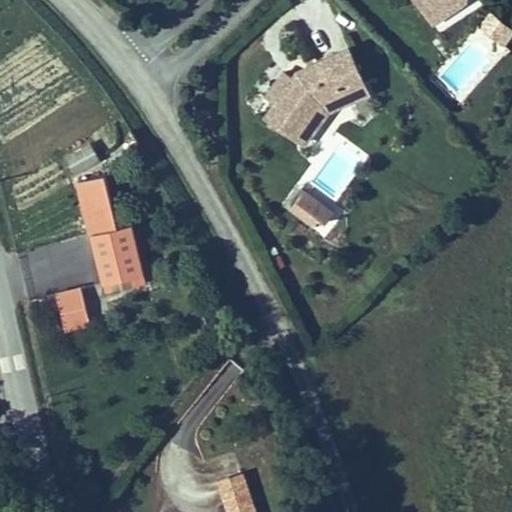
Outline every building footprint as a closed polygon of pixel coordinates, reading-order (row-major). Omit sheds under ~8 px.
[(413,0),(426,16),(442,3),(452,14),(466,8),(475,0),(413,0)] [(442,3),(426,16),(436,27),(452,14),(442,3)] [(432,75),(457,98),(511,40),(511,19),(498,6),(432,75)] [(308,54),(310,57),(301,69),(287,60),(273,81),(278,84),(290,93),(278,109),(294,120),(304,106),(311,111),(324,92),(346,84),(345,79),(367,70),(353,36),(308,54)] [(304,106),(294,120),(307,129),(328,98),(371,81),(367,70),(345,79),(346,84),(324,92),(311,111),(304,106)] [(266,101),(278,109),(290,93),(278,84),(266,101)] [(66,152),(76,172),(103,159),(94,139),(66,152)] [(336,188),(312,171),(300,188),(325,205),(336,188)] [(100,177),(73,184),(100,280),(139,269),(126,225),(114,227),(100,177)] [(92,321),(82,282),(57,288),(66,328),(92,321)] [(256,468),(234,478),(246,505),(269,495),(256,468)] [(277,511),(269,495),(246,505),(249,511),(277,511)]
